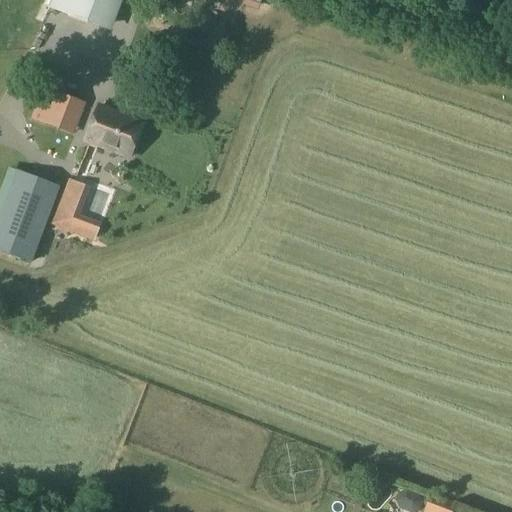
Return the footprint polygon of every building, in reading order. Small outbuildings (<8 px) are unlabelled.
[(51,0),(48,10),(111,33),(123,0),(51,0)] [(44,89),(33,119),(57,128),(69,98),(44,89)] [(99,107),(86,142),(129,159),(143,124),(99,107)] [(0,250),(32,263),(60,187),(17,171),(0,217),(0,250)] [(72,233),(84,198),(68,193),(52,239),(97,254),(100,243),(72,233)] [(91,197),(81,224),(98,230),(107,203),(91,197)] [(422,511),(453,511),(456,505),(430,494),(422,511)]
